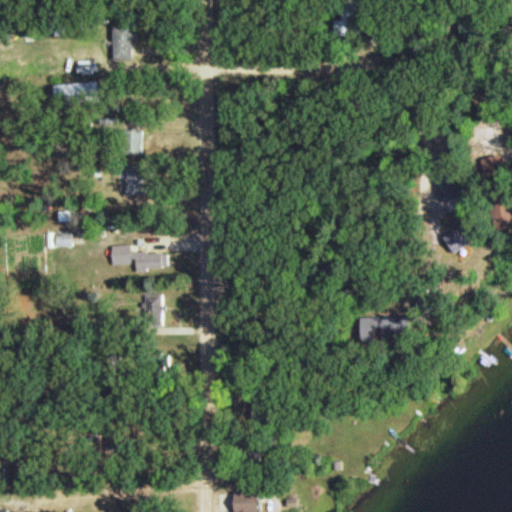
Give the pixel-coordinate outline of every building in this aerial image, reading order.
[(340,18),(340,34),(366,34),(365,0),(348,0),(348,18),(340,18)] [(373,24),(386,24),(386,5),(373,5),(373,24)] [(142,58),(142,25),(120,25),(120,58),(142,58)] [(108,99),(106,79),(61,84),(63,103),(108,99)] [(150,128),(129,127),(129,153),(149,154),(150,128)] [(153,193),(153,171),(131,171),(131,193),(153,193)] [(142,263),(142,269),(170,268),(169,246),(118,248),(119,264),(142,263)] [(156,355),(147,355),(147,370),(156,370),(156,355)]
